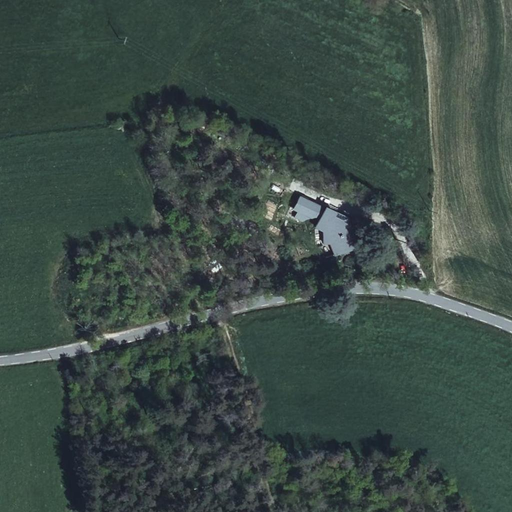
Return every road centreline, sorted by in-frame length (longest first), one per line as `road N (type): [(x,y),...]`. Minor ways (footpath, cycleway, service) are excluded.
road 1 (unclassified): [(511,328),(431,299),(285,288),(0,345)]
road 2 (track): [(213,304),(247,388),(271,511)]
